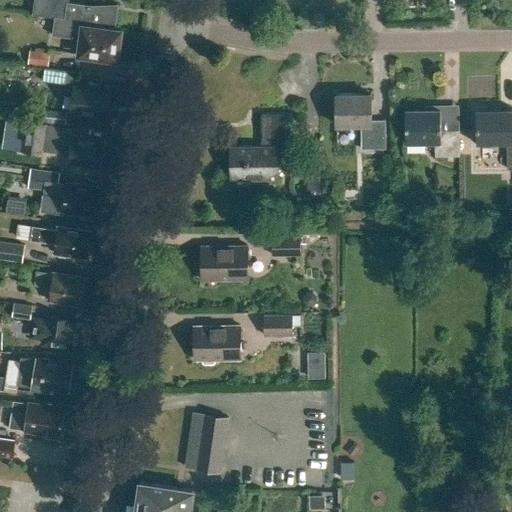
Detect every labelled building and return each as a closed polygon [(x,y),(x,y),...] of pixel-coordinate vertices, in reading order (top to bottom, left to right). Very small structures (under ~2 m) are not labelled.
[(54,17),(51,35),(81,39),(79,55),(116,60),(121,31),(114,30),(118,5),(91,6),(67,3),(65,19),(54,17)] [(49,53),(29,51),(27,64),(47,67),(49,53)] [(72,96),(69,112),(108,118),(112,88),(75,83),(76,72),(43,68),(42,82),(65,85),(63,95),(72,96)] [(372,95),(338,95),(338,125),(362,125),(362,150),(386,150),(386,119),(373,119),(372,95)] [(42,110),(41,123),(64,125),(65,112),(42,110)] [(511,111),(476,112),(476,133),(476,146),(506,146),(506,171),(511,170),(511,111)] [(441,112),(405,112),(405,143),(435,142),(435,157),(459,157),(458,132),(441,132),(441,112)] [(279,159),(293,159),(293,115),(261,115),(261,148),(230,148),(231,181),(279,180),(279,159)] [(24,121),(19,150),(42,154),(46,125),(24,121)] [(46,133),(44,149),(69,153),(68,163),(101,167),(104,142),(85,139),(85,136),(72,134),(71,137),(46,133)] [(60,173),(31,168),(28,188),(43,190),(42,195),(62,198),(60,210),(96,216),(98,199),(95,198),(97,189),(77,186),(78,183),(64,181),(64,184),(59,183),(60,173)] [(307,200),(320,200),(320,169),(307,169),(307,200)] [(4,210),(20,213),(21,202),(6,200),(4,210)] [(55,244),(53,254),(87,259),(91,231),(57,227),(57,230),(33,226),(31,241),(55,244)] [(274,256),(300,256),(300,237),(274,237),(274,256)] [(0,258),(22,262),(25,244),(0,240),(0,258)] [(247,245),(202,246),(202,280),(248,279),(247,245)] [(50,288),(49,301),(80,305),(81,301),(84,301),(85,291),(83,291),(84,278),(36,271),(34,286),(50,288)] [(14,303),(12,318),(31,320),(33,305),(14,303)] [(293,315),(265,315),(265,335),(293,335),(293,315)] [(31,337),(43,339),(43,343),(76,349),(80,326),(70,324),(70,320),(47,316),(46,321),(34,319),(31,337)] [(215,360),(241,359),(240,325),(194,326),(195,360),(203,360),(203,362),(204,364),(213,364),(215,362),(215,360)] [(307,377),(324,376),(323,353),(305,354),(307,377)] [(22,357),(19,375),(18,384),(32,387),(51,390),(52,388),(67,391),(68,387),(70,388),(72,378),(69,378),(71,365),(48,361),(49,359),(37,357),(37,359),(22,357)] [(62,423),(64,408),(14,401),(10,429),(60,436),(61,434),(63,434),(65,423),(62,423)] [(221,472),(229,417),(193,412),(186,467),(221,472)] [(0,457),(12,459),(14,441),(0,439),(0,457)] [(341,463),(341,479),(355,479),(355,462),(341,463)] [(140,481),(135,511),(189,511),(193,489),(140,481)] [(325,495),(309,496),(310,509),(325,509),(325,495)]
